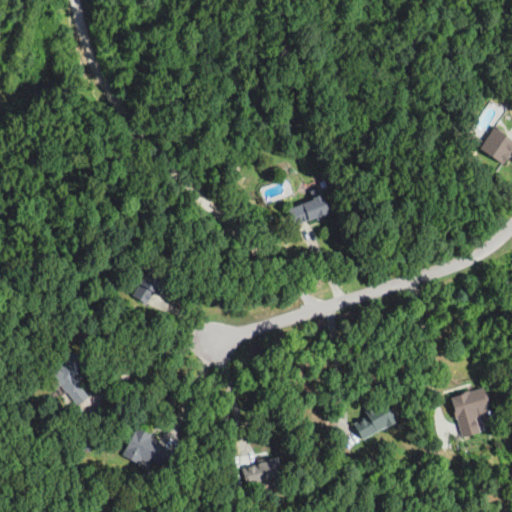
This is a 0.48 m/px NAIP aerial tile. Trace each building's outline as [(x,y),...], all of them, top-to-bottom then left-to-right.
[(511,149),(511,138),(494,126),(479,147),(502,163),(511,149)] [(287,208),(294,226),(330,212),(322,194),(287,208)] [(169,275),(151,264),(131,295),(148,306),(169,275)] [(58,369),(53,367),(46,384),(83,398),(87,389),(74,384),(84,356),(65,349),(58,369)] [(450,396),(462,437),(480,432),(476,420),(491,416),(483,387),(450,396)] [(393,417),(380,402),(353,425),(366,440),(393,417)] [(162,470),(172,445),(133,430),(123,455),(162,470)] [(247,485),(281,475),(276,457),(241,466),(247,485)]
